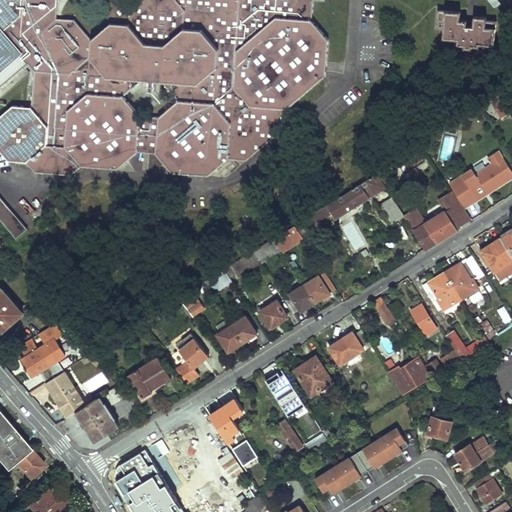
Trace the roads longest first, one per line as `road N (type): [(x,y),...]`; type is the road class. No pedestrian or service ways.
road 1 (residential): [(511,201),(83,473)]
road 2 (residential): [(350,511),(422,465),(441,470),(467,511)]
road 3 (tertiary): [(83,473),(0,378)]
